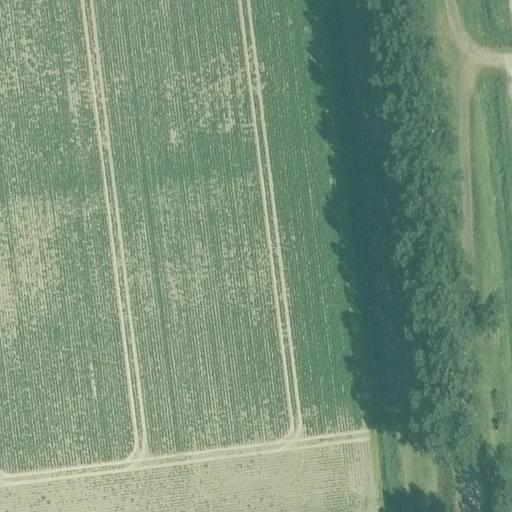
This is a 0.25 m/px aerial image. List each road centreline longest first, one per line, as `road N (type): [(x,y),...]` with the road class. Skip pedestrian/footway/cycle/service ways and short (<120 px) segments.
road 1 (tertiary): [(474,511),(409,0)]
road 2 (track): [(451,341),(469,301),(464,117),(478,60),(445,0)]
